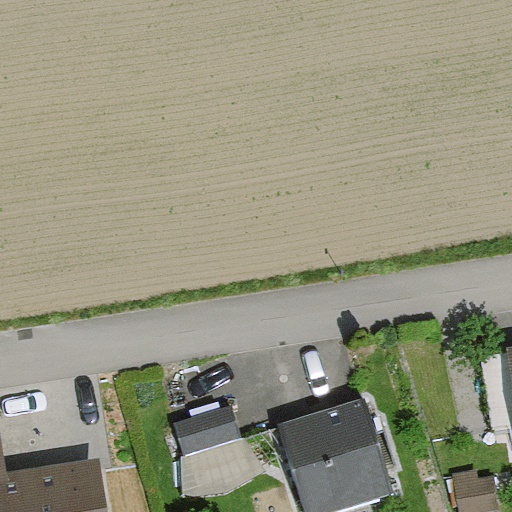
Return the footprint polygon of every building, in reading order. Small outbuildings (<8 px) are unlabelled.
[(511,356),(488,361),(511,493),(511,356)] [(332,511),(376,499),(348,409),(262,436),(285,511),(332,511)] [(231,446),(220,410),(164,426),(175,462),(231,446)] [(0,511),(88,511),(82,470),(0,483),(0,511)] [(483,511),(482,480),(449,482),(450,511),(483,511)]
